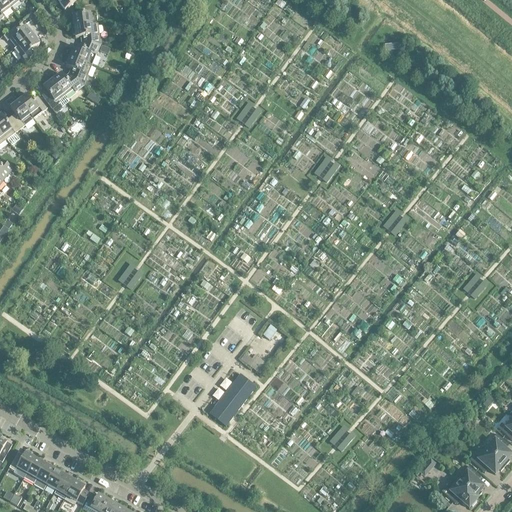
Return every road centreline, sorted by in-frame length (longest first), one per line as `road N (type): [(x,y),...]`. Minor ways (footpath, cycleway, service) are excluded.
road 1 (residential): [(175,511),(0,410)]
road 2 (residential): [(0,97),(58,51),(59,29),(36,0)]
